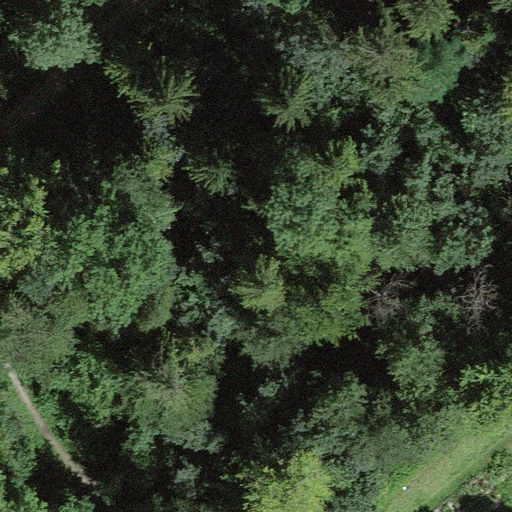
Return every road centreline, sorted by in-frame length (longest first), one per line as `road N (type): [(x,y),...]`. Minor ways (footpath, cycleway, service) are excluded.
road 1 (track): [(0,121),(145,0)]
road 2 (track): [(0,381),(110,511)]
